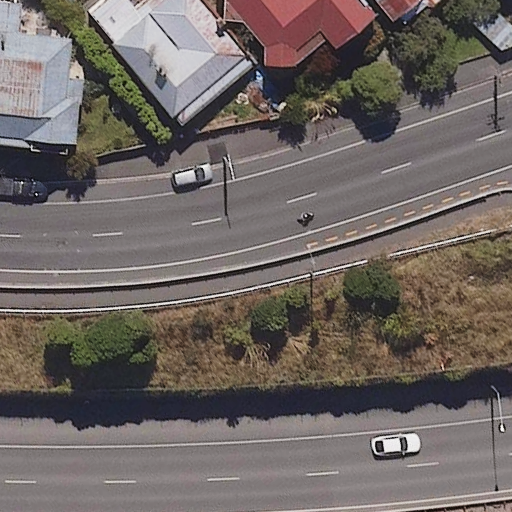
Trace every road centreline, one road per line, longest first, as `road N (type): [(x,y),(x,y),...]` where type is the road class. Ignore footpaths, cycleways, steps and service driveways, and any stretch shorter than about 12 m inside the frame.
road 1 (secondary): [(0,233),(130,232),(241,215),(511,127)]
road 2 (motorway): [(0,476),(220,476),(511,452)]
